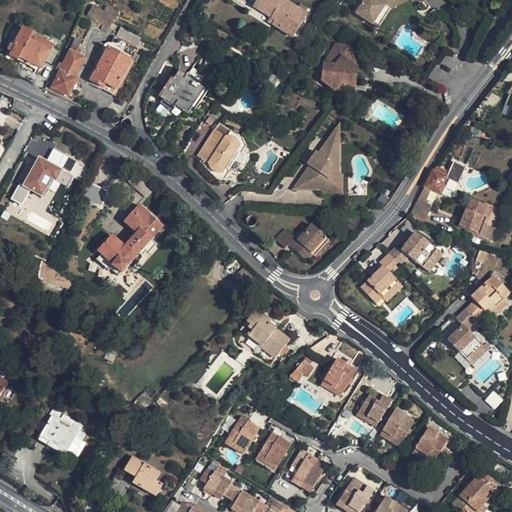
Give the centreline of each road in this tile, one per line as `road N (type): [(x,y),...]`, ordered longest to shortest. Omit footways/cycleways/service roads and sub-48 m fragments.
road 1 (residential): [(0,88),(183,188),(274,276),(302,291)]
road 2 (residential): [(323,283),(394,211),(511,48)]
road 3 (residential): [(511,452),(470,428),(325,305)]
road 4 (residential): [(311,511),(349,457),(434,497),(470,447)]
